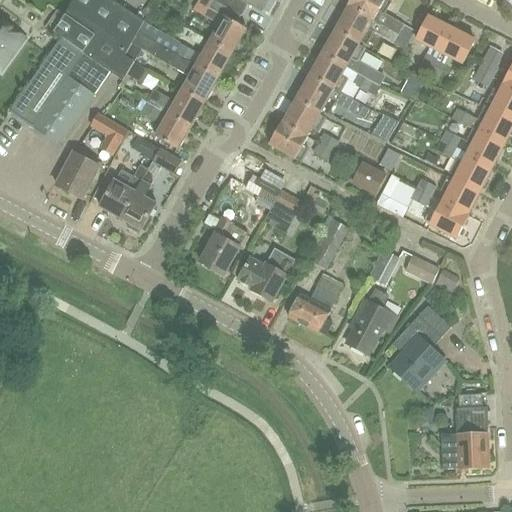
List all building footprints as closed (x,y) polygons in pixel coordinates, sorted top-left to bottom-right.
[(129,48),(132,44),(139,34),(144,26),(143,25),(144,23),(110,0),(76,0),(54,33),(62,38),(12,112),(60,145),(110,73),(123,82),(127,75),(135,63),(134,62),(125,57),(129,48)] [(262,10),(267,0),(213,0),(241,16),(249,3),(262,10)] [(351,7),(409,41),(415,32),(406,27),(399,23),(386,15),(393,3),(394,3),(396,0),(353,0),(349,7),(351,7)] [(197,14),(213,24),(218,13),(203,4),(197,14)] [(337,31),(361,45),(363,42),(369,46),(375,34),(381,37),(395,45),(404,51),(409,41),(351,7),(337,31)] [(233,55),(210,42),(202,56),(180,44),(180,45),(164,38),(172,23),(153,10),(144,26),(139,34),(219,79),(233,55)] [(210,42),(233,55),(247,30),(224,17),(210,42)] [(440,53),(452,29),(430,17),(417,41),(440,53)] [(25,37),(0,19),(0,71),(25,37)] [(475,41),(452,29),(440,53),(463,64),(475,41)] [(361,45),(337,31),(324,54),(380,86),(384,77),(358,63),(366,50),(360,47),(361,45)] [(139,34),(132,44),(142,49),(190,77),(182,90),(205,103),(219,79),(139,34)] [(129,48),(125,57),(134,62),(142,49),(132,44),(129,48)] [(490,48),(478,70),(493,78),(498,69),(496,68),(503,54),(490,48)] [(311,76),(342,93),(349,81),(375,96),(380,86),(324,54),(311,76)] [(419,70),(429,75),(438,59),(427,54),(419,70)] [(438,59),(429,75),(439,80),(447,64),(438,59)] [(135,63),(127,75),(141,84),(148,71),(135,63)] [(473,80),(488,88),(493,78),(478,70),(473,80)] [(298,100),(322,114),(323,112),(329,115),(335,105),(355,115),(356,113),(368,120),(372,112),(341,94),(342,93),(311,76),(298,100)] [(411,76),(401,94),(412,100),(422,81),(411,76)] [(511,88),(505,85),(501,94),(495,91),(488,103),(494,106),(493,108),(511,118),(511,88)] [(155,89),(147,103),(162,110),(168,114),(191,127),(205,103),(182,90),(176,101),(155,89)] [(298,100),(284,123),(308,138),(314,129),(319,132),(327,119),(321,116),(322,114),(298,100)] [(157,120),(162,110),(147,103),(142,112),(157,120)] [(511,132),(511,118),(493,108),(491,111),(485,108),(479,121),(457,109),(453,119),(473,131),(475,128),(506,145),(511,132)] [(120,143),(127,131),(99,113),(91,125),(120,143)] [(168,114),(155,137),(178,150),(191,127),(168,114)] [(398,124),(385,116),(373,136),(386,143),(398,124)] [(308,138),(284,123),(283,123),(271,145),(302,163),(309,150),(303,146),(308,138)] [(475,128),(473,131),(467,142),(446,132),(441,142),(456,149),(467,155),(493,168),(506,145),(475,128)] [(324,135),(318,144),(334,153),(338,143),(324,135)] [(391,145),(400,149),(404,142),(394,138),(391,145)] [(456,149),(441,142),(436,151),(451,159),(456,149)] [(329,161),(335,153),(334,153),(318,144),(314,153),(329,161)] [(154,161),(160,150),(152,145),(148,152),(149,158),(154,161)] [(149,170),(121,220),(141,232),(157,205),(145,198),(152,186),(150,185),(157,175),(161,169),(174,176),(182,162),(160,149),(148,170),(149,170)] [(100,168),(74,154),(57,186),(83,200),(100,168)] [(456,179),(481,192),(493,168),(467,155),(463,163),(457,159),(455,162),(457,162),(451,174),(457,177),(456,179)] [(363,165),(354,184),(376,195),(386,177),(363,165)] [(100,208),(121,220),(149,170),(148,170),(141,166),(128,188),(115,181),(100,208)] [(275,204),(281,192),(253,175),(245,188),(274,203),(275,204)] [(421,180),(416,188),(469,215),(481,192),(456,179),(455,182),(449,179),(442,191),(421,179),(421,180)] [(470,216),(469,215),(416,188),(416,189),(409,186),(399,180),(391,199),(408,208),(412,200),(432,210),(425,222),(457,239),(470,216)] [(303,203),(281,192),(275,204),(274,203),(269,212),(291,224),(303,203)] [(329,219),(324,228),(313,247),(318,249),(311,262),(327,271),(349,230),(334,220),(333,222),(329,219)] [(233,226),(222,220),(213,236),(215,237),(201,262),(225,276),(240,250),(239,250),(247,234),(233,226)] [(252,289),(251,291),(273,303),(293,266),(296,260),(274,249),(264,267),(250,259),(238,281),(252,289)] [(383,250),(368,278),(386,287),(400,260),(383,250)] [(419,279),(427,263),(413,256),(406,273),(419,279)] [(427,263),(419,279),(433,286),(440,270),(427,263)] [(320,334),(320,332),(327,337),(334,324),(327,320),(332,311),(330,311),(337,298),(344,286),(322,275),(316,287),(319,288),(312,301),(301,295),(289,317),(320,334)] [(348,345),(368,356),(383,329),(389,333),(397,318),(381,310),(388,297),(376,291),(370,303),(366,301),(359,316),(363,318),(348,345)] [(431,350),(442,338),(450,328),(427,307),(400,338),(410,347),(391,368),(418,393),(445,363),(431,350)] [(457,434),(442,435),(443,469),(489,467),(487,429),(489,429),(488,408),(456,409),(457,434)]
